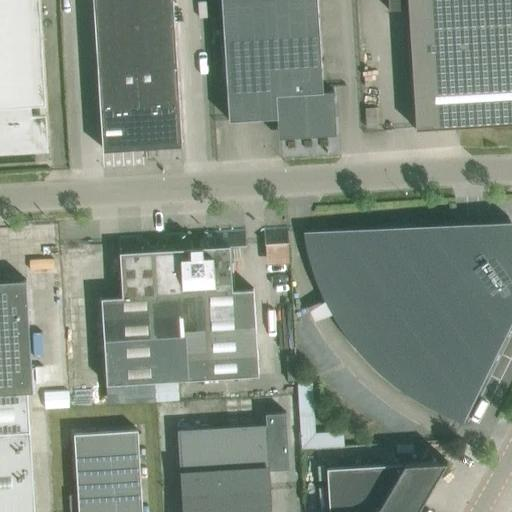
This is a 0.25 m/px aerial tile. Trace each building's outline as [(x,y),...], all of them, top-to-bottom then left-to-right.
[(38,0),(0,0),(0,141),(35,140),(34,115),(32,115),(31,105),(45,104),(38,0)] [(182,143),(173,0),(93,0),(102,148),(182,143)] [(323,90),(317,0),(221,0),(229,120),(277,117),(278,125),(280,125),(281,133),(333,129),(333,117),(334,117),(334,115),(332,115),(332,106),(333,106),(333,104),(332,104),(332,101),(334,101),(334,89),(323,90)] [(511,0),(388,0),(389,10),(408,9),(416,128),(511,122),(511,0)] [(457,417),(467,421),(465,424),(466,424),(511,330),(511,223),(507,216),(509,216),(508,215),(302,228),(302,229),(305,229),(309,246),(318,274),(331,300),(346,325),(364,348),(384,369),(407,388),(431,404),(457,417)] [(265,243),(289,242),(288,228),(264,229),(265,243)] [(183,379),(259,375),(254,288),(233,289),(230,246),(246,244),(245,230),(206,233),(200,239),(201,247),(192,247),(192,240),(185,234),(174,235),(183,379)] [(106,384),(183,379),(174,235),(163,235),(157,242),(157,249),(149,250),(148,242),(142,237),(119,238),(122,296),(101,297),(106,384)] [(0,392),(28,391),(33,391),(26,279),(0,280),(0,392)] [(296,354),(286,355),(287,380),(297,380),(296,354)] [(312,384),(298,385),(302,448),(342,445),(341,431),(315,432),(312,384)] [(0,511),(34,511),(30,430),(28,391),(0,392),(0,511)] [(266,424),(178,429),(180,473),(268,468),(269,470),(289,468),(286,412),(265,413),(266,424)] [(142,511),(138,429),(74,433),(78,498),(73,499),(74,511),(142,511)] [(415,511),(447,460),(327,467),(329,511),(415,511)] [(268,468),(180,473),(182,511),(264,511),(263,490),(270,490),(269,470),(268,468)]
